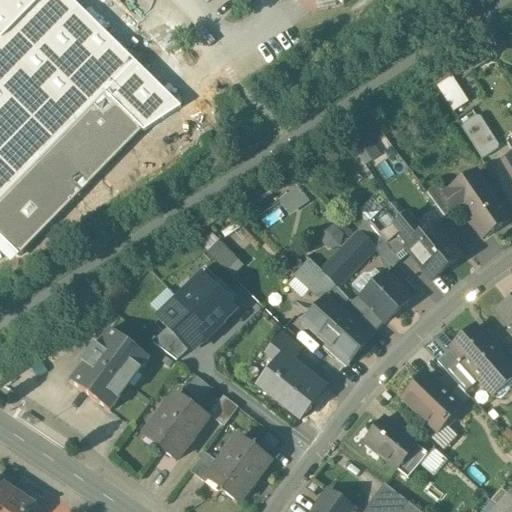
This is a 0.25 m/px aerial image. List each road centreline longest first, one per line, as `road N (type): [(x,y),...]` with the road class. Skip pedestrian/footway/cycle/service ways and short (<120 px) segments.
road 1 (residential): [(271,511),(448,303),(511,258)]
road 2 (secondary): [(131,511),(0,423)]
